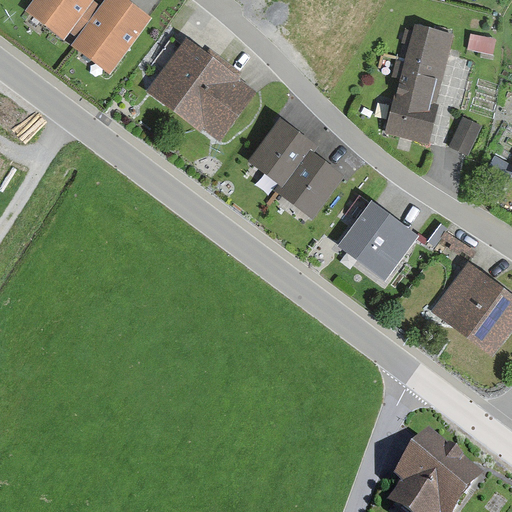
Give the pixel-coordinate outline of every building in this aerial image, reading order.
[(31,0),(25,10),(65,39),(70,32),(77,37),(71,44),(111,73),(152,15),(131,0),(103,0),(100,4),(94,0),(31,0)] [(428,140),(453,32),(416,23),(414,31),(406,29),(402,43),(409,44),(405,61),(397,59),(393,76),(400,78),(387,131),(428,140)] [(203,127),(221,141),(260,88),(186,34),(145,89),(201,130),(203,127)] [(247,160),(282,185),(311,146),(315,149),(320,142),(280,114),(247,160)] [(448,144),(468,154),(481,126),(462,116),(448,144)] [(278,190),(312,216),(345,171),(315,149),(311,146),(282,185),(278,190)] [(420,231),(372,198),(339,245),(387,278),(420,231)] [(511,333),(511,292),(470,262),(434,311),(495,356),(511,333)] [(458,511),(486,477),(429,433),(394,480),(402,486),(390,501),(403,511),(458,511)]
